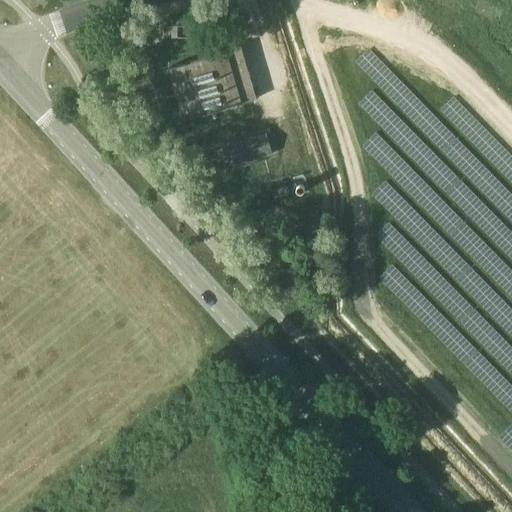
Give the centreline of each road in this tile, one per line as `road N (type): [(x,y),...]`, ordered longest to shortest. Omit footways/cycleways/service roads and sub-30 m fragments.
road 1 (secondary): [(416,511),(0,69)]
road 2 (track): [(511,474),(370,322),(355,171),(297,0)]
